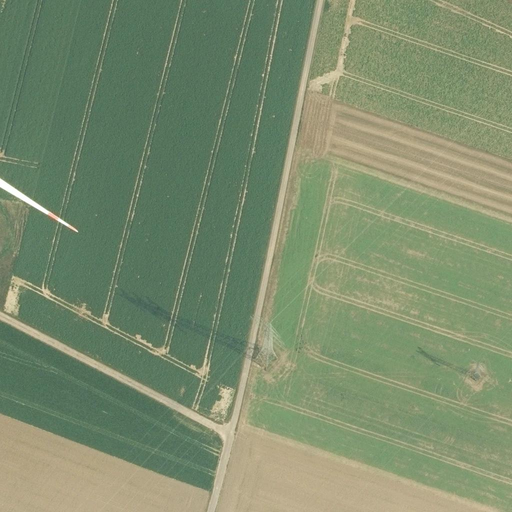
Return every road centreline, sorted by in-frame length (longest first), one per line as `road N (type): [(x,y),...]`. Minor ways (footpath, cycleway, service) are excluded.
road 1 (track): [(328,0),(239,442),(216,511)]
road 2 (track): [(0,317),(239,442)]
